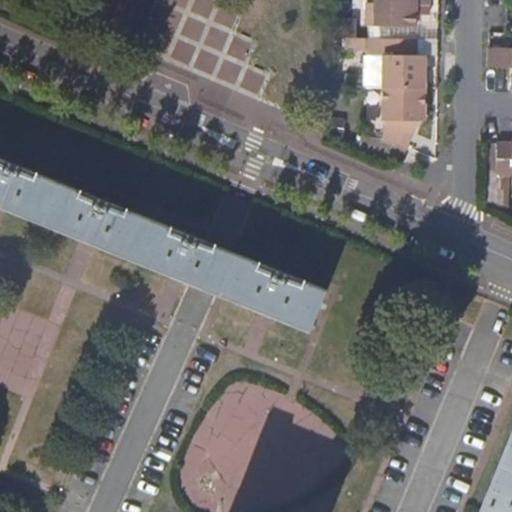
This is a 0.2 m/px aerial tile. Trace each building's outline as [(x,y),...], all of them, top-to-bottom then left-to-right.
[(163,0),(161,5),(173,10),(177,0),(163,0)] [(418,31),(419,16),(418,7),(432,6),(431,0),(375,0),(376,7),(369,7),(369,30),(418,31)] [(418,7),(419,16),(432,15),(432,6),(418,7)] [(391,40),(391,90),(431,90),(431,58),(422,58),(422,41),(391,40)] [(490,68),(500,68),(511,67),(511,47),(508,48),(490,48),(490,68)] [(431,90),(391,90),(389,138),(411,149),(422,122),(430,123),(430,119),(430,110),(431,90)] [(511,137),(498,138),(498,170),(511,170),(511,137)] [(0,206),(88,242),(179,279),(198,286),(268,314),(310,331),(326,290),(217,246),(0,158),(0,206)] [(511,432),(501,459),(511,464),(511,432)] [(511,511),(511,464),(501,459),(479,511),(511,511)]
